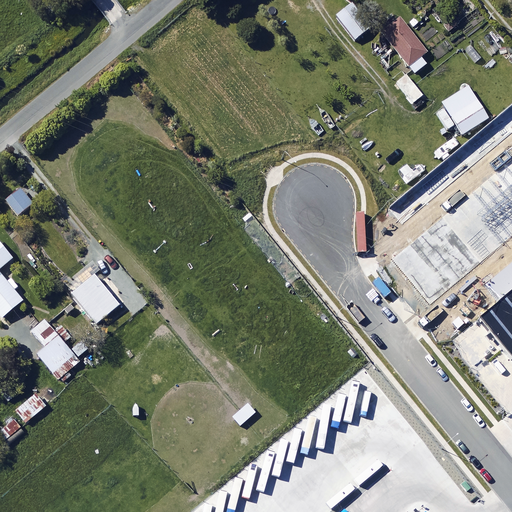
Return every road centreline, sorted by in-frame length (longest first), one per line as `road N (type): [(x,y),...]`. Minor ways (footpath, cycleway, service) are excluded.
road 1 (unclassified): [(511,485),(336,262),(312,198)]
road 2 (unclassified): [(167,0),(0,137)]
